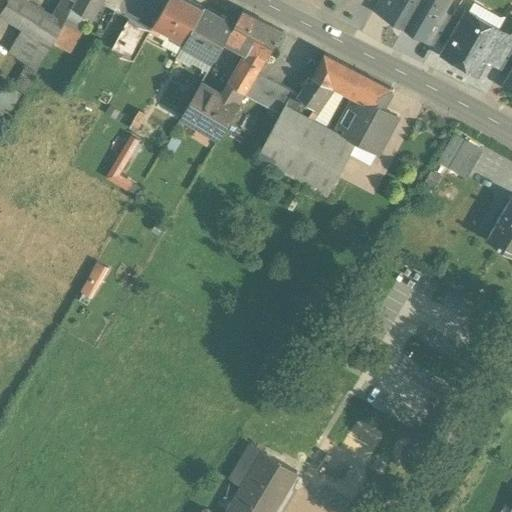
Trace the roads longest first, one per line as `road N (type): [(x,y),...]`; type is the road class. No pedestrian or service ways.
road 1 (tertiary): [(511,134),(252,0)]
road 2 (residential): [(421,511),(511,354)]
